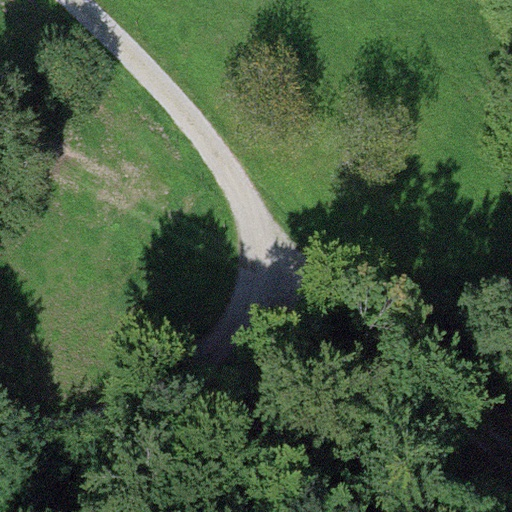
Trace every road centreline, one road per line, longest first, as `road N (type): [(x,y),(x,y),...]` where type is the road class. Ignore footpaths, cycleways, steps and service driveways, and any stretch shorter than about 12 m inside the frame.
road 1 (track): [(64,0),(169,104),(272,233),(285,262),(144,391),(0,401)]
road 2 (track): [(285,262),(511,462)]
